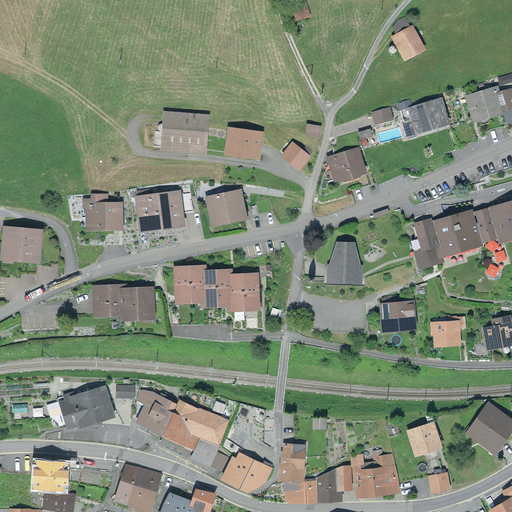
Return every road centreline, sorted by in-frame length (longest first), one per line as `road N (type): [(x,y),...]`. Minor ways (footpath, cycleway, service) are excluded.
road 1 (primary): [(192,475),(257,505),(421,507)]
road 2 (residential): [(300,227),(72,280)]
road 3 (residential): [(285,338),(454,365),(511,365)]
road 4 (residential): [(511,141),(300,227)]
road 5 (track): [(329,113),(357,85),(379,32),(409,0)]
road 6 (unknown): [(396,193),(414,210),(511,183)]
road 7 (track): [(329,113),(277,0)]
road 8 (primary): [(0,447),(122,454)]
